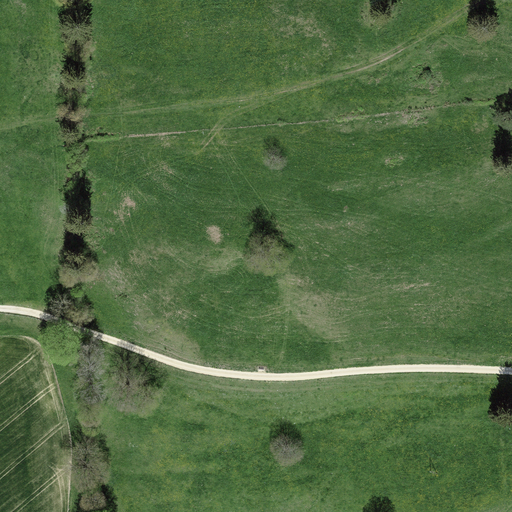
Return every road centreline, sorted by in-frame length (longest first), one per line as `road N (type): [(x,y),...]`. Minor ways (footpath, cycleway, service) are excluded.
road 1 (track): [(0,309),(50,316),(224,374),(511,371)]
road 2 (track): [(0,127),(274,94),(382,56),(483,0)]
